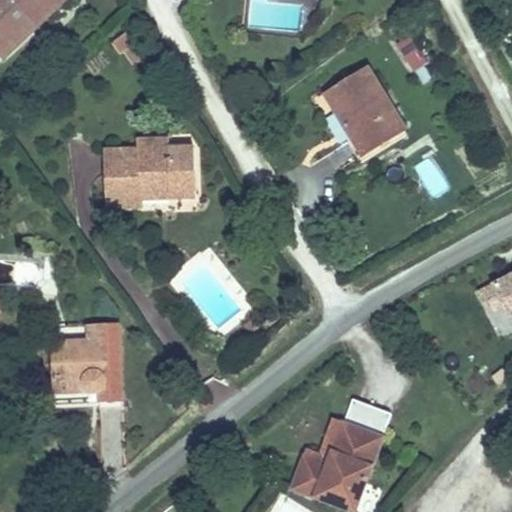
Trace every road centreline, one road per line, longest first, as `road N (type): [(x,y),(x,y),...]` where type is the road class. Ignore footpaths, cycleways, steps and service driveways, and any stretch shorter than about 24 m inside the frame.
road 1 (residential): [(348,309),(94,511)]
road 2 (residential): [(348,309),(511,224)]
road 3 (unknown): [(511,393),(413,500)]
